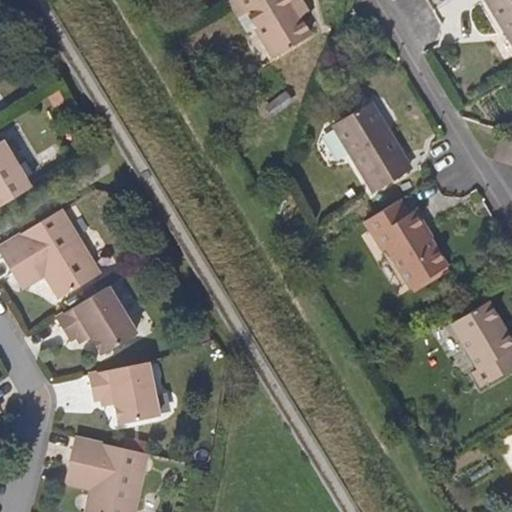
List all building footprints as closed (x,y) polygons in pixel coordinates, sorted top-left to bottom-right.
[(227,0),(227,1),(236,17),(244,12),(253,27),(272,59),(310,36),(299,18),(292,7),(302,2),(300,0),(227,0)] [(511,0),(483,0),(511,47),(511,0)] [(309,13),(302,2),(292,7),(299,18),(309,13)] [(245,32),(253,27),(244,12),(236,17),(245,32)] [(374,192),(409,171),(399,155),(403,153),(371,102),(333,125),(374,192)] [(0,143),(0,207),(30,189),(2,142),(0,143)] [(399,200),(365,221),(384,251),(388,249),(412,288),(448,267),(428,236),(424,238),(409,214),(399,200)] [(100,273),(62,209),(0,246),(0,250),(12,271),(34,258),(45,275),(58,298),(100,273)] [(417,209),(409,214),(424,238),(428,236),(432,233),(417,209)] [(23,289),(45,275),(34,258),(12,271),(23,289)] [(136,335),(108,286),(66,312),(57,318),(70,339),(76,336),(86,330),(91,338),(102,355),(136,335)] [(481,387),(511,368),(511,335),(508,330),(505,331),(500,322),(503,321),(490,300),(450,325),(478,369),(472,373),(481,387)] [(81,344),(91,338),(86,330),(76,336),(81,344)] [(95,398),(101,397),(113,394),(115,404),(119,423),(159,415),(148,362),(105,370),(89,374),(95,398)] [(103,406),(115,404),(113,394),(101,397),(103,406)] [(133,511),(147,453),(114,446),(76,437),(70,464),(95,470),(90,490),(85,511),(133,511)] [(66,484),(90,490),(95,470),(70,464),(66,484)]
